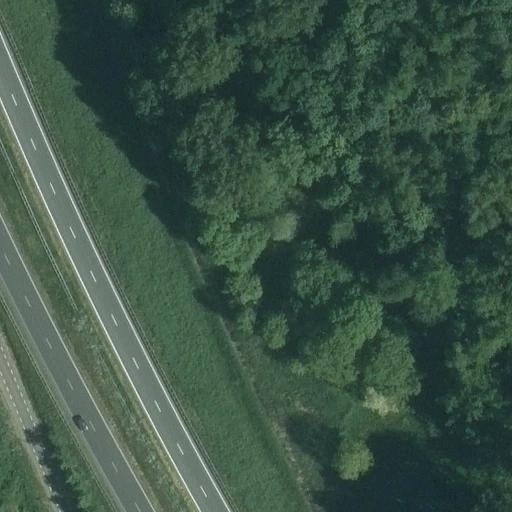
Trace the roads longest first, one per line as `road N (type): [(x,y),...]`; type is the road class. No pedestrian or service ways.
road 1 (trunk): [(214,511),(93,276),(0,66)]
road 2 (trunk): [(0,243),(136,511)]
road 3 (unclassified): [(70,511),(0,347)]
